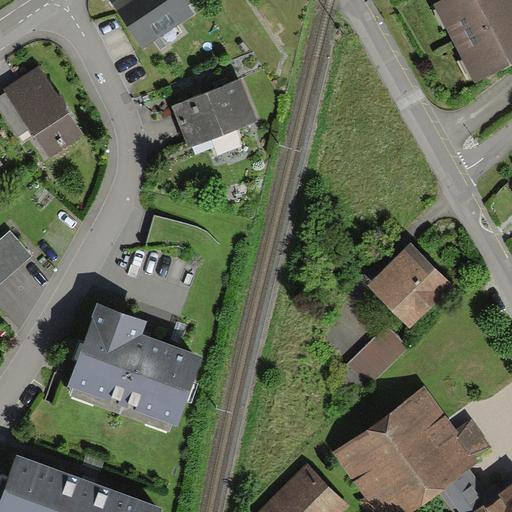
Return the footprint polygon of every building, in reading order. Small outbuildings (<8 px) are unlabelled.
[(195,0),(120,0),(110,7),(146,56),(206,14),(195,0)] [(511,0),(436,0),(479,78),(511,60),(511,0)] [(80,137),(33,73),(0,97),(0,104),(44,163),(80,137)] [(246,79),(185,103),(200,142),(261,117),(246,79)] [(0,279),(31,251),(10,229),(0,237),(0,279)] [(407,232),(361,280),(409,324),(454,277),(407,232)] [(99,308),(71,390),(178,426),(205,344),(99,308)] [(422,383),(331,446),(377,511),(384,511),(432,479),(455,511),(511,511),(511,469),(486,488),(465,458),(487,443),(469,418),(454,428),(422,383)] [(160,511),(167,495),(21,443),(0,501),(0,511),(160,511)] [(251,511),(337,511),(346,505),(301,458),(251,511)]
